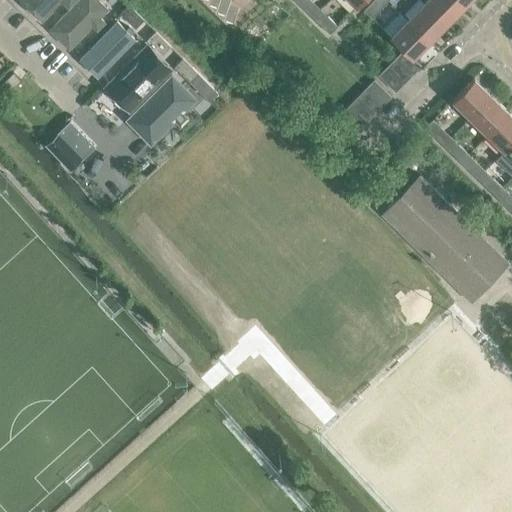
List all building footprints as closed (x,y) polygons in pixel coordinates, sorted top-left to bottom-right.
[(26,0),(26,1),(47,21),(64,4),(69,9),(77,0),(26,0)] [(103,0),(83,0),(55,30),(74,49),(96,26),(101,31),(109,23),(106,21),(115,11),(103,0)] [(380,8),(372,0),(363,9),(371,17),(380,8)] [(457,0),(425,0),(425,1),(446,22),(463,5),(457,0)] [(425,1),(408,18),(429,39),(446,22),(425,1)] [(144,19),(129,4),(120,13),(135,27),(144,19)] [(337,25),(328,16),(320,24),(329,33),(337,25)] [(121,18),(82,58),(95,72),(115,52),(121,58),(132,47),(127,43),(137,33),(121,18)] [(413,56),(429,39),(408,18),(391,35),(390,36),(403,49),(412,58),(413,57),(413,56)] [(171,45),(156,30),(147,39),(162,54),(171,45)] [(149,43),(108,86),(134,111),(175,68),(149,43)] [(403,49),(395,57),(412,74),(420,65),(412,58),(403,49)] [(404,83),(412,74),(395,57),(386,66),(404,83)] [(189,80),(197,71),(186,59),(177,68),(189,80)] [(395,91),(404,83),(386,66),(378,74),(395,91)] [(217,91),(197,71),(189,80),(209,99),(217,91)] [(20,80),(13,72),(0,84),(0,88),(5,94),(20,80)] [(175,76),(132,121),(157,145),(201,100),(175,76)] [(453,99),(470,116),(491,94),(474,78),(474,77),(473,77),(451,99),(452,100),(453,99)] [(374,79),(365,87),(382,104),(391,96),(374,79)] [(374,113),(382,104),(365,87),(357,96),(374,113)] [(508,111),(491,94),(470,116),(487,133),(508,111)] [(357,96),(348,104),(366,121),(374,113),(357,96)] [(348,104),(340,113),(357,130),(366,121),(348,104)] [(511,141),(511,115),(508,111),(487,133),(504,150),(511,141)] [(349,138),(357,130),(340,113),(331,122),(349,138)] [(432,119),(425,126),(434,135),(441,128),(432,119)] [(81,133),(69,121),(46,144),(70,168),(82,157),(81,157),(93,146),(81,133)] [(460,161),(467,153),(458,144),(451,152),(460,161)] [(476,161),(467,153),(460,161),(468,169),(476,161)] [(448,273),(446,276),(471,300),(508,262),(482,238),(480,240),(418,179),(420,177),(419,176),(382,213),(383,214),(385,212),(448,273)] [(494,194),(501,186),(493,178),(485,186),(494,194)] [(510,195),(501,186),(494,194),(502,203),(510,195)]
